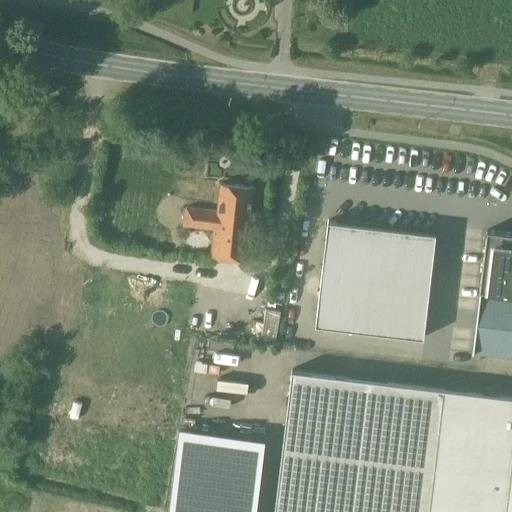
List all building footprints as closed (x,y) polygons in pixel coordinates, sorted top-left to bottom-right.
[(251,214),(254,186),(221,183),(218,212),(185,208),(183,225),(214,228),(211,256),(248,260),(253,215),(251,214)] [(42,287),(54,229),(19,221),(7,278),(1,277),(0,283),(0,293),(27,299),(30,285),(42,287)] [(437,235),(328,222),(316,326),(424,339),(437,235)] [(511,232),(487,230),(480,291),(511,295),(511,232)] [(511,295),(480,291),(473,351),(511,355),(511,295)] [(511,511),(511,395),(470,390),(444,388),(292,370),(275,511),(511,511)] [(166,511),(254,511),(264,437),(177,427),(174,449),(166,511)]
